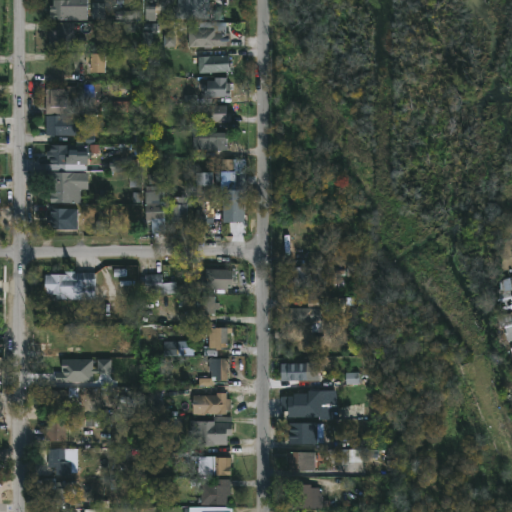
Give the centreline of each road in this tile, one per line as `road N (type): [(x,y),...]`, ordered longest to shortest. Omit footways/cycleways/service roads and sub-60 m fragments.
road 1 (residential): [(265,511),(262,0)]
road 2 (residential): [(21,511),(22,0)]
road 3 (residential): [(265,250),(0,252)]
